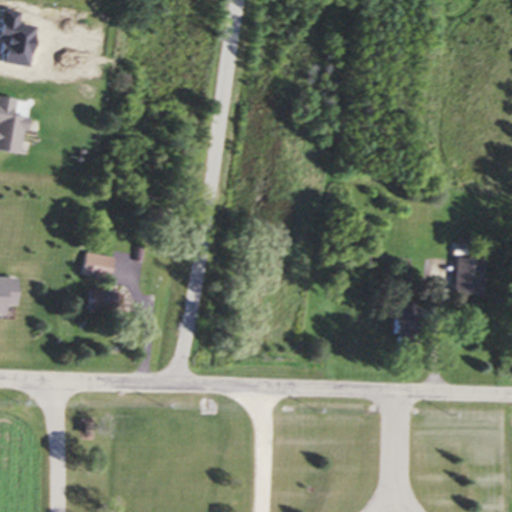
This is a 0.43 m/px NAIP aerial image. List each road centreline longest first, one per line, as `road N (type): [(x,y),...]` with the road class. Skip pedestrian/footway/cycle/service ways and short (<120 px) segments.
road 1 (residential): [(511,396),(0,381)]
road 2 (residential): [(63,382),(62,511)]
